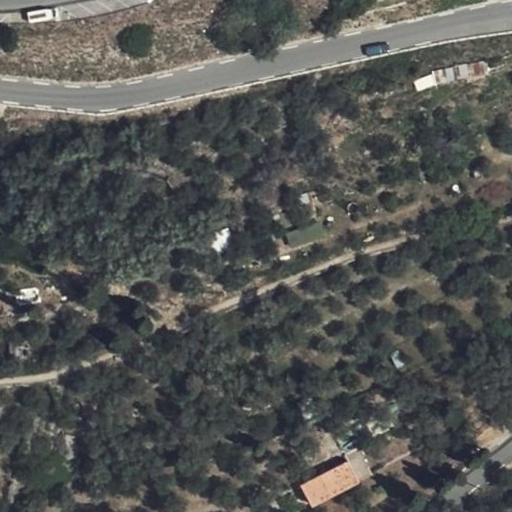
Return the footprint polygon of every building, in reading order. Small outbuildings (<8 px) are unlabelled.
[(0,328),(9,327),(6,309),(0,310),(0,328)] [(18,335),(37,332),(34,319),(16,321),(18,335)] [(81,371),(87,399),(108,394),(102,366),(81,371)] [(385,444),(370,419),(358,426),(361,432),(372,451),(385,444)] [(340,443),(351,462),(372,451),(361,432),(340,443)] [(340,443),(313,457),(324,477),(351,462),(340,443)]
